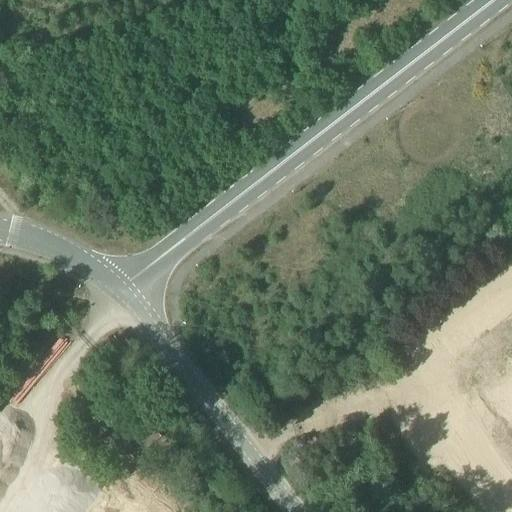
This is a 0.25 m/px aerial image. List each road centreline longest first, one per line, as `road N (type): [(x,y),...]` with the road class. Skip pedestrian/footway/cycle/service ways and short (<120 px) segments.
road 1 (tertiary): [(120,289),(495,0)]
road 2 (unknown): [(235,435),(258,437),(424,386),(511,493)]
road 3 (unclassified): [(295,511),(120,289)]
road 4 (tertiary): [(120,289),(85,264),(0,233)]
road 5 (unknown): [(424,386),(421,370),(511,295)]
